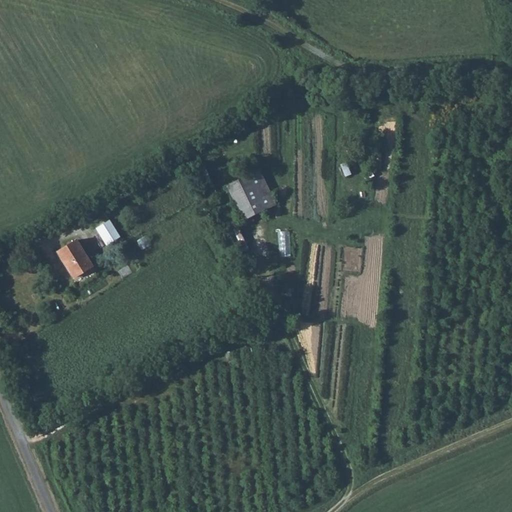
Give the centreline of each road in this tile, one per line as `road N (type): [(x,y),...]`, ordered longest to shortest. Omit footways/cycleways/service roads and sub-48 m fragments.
road 1 (track): [(216,0),(344,72),(511,69)]
road 2 (track): [(329,511),(346,496),(349,467),(252,233)]
road 3 (track): [(20,442),(282,313)]
road 4 (track): [(346,496),(511,420)]
road 5 (unclassified): [(49,511),(0,395)]
